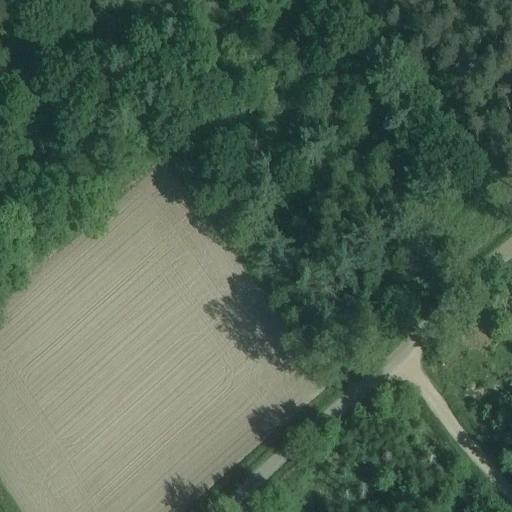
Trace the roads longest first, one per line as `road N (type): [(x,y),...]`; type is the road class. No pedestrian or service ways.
road 1 (residential): [(219,511),(511,248)]
road 2 (track): [(396,360),(511,485)]
